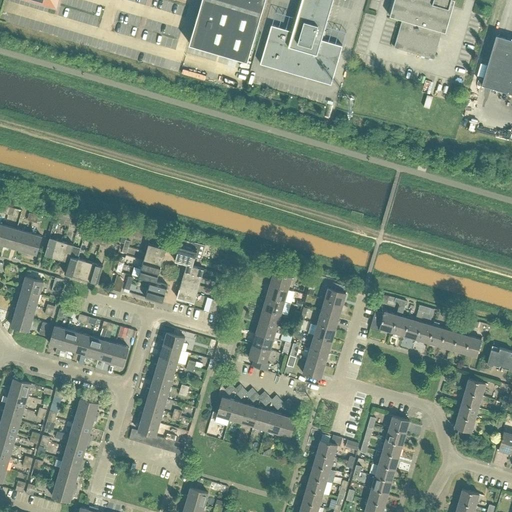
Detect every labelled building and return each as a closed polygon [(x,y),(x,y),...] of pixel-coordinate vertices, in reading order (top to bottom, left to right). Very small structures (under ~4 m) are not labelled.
[(188,42),(247,59),(263,0),(200,0),(200,4),(202,5),(199,17),(196,16),(195,20),(198,21),(194,33),(191,32),(188,42)] [(271,24),(260,63),(331,84),(342,45),(321,39),(331,0),(300,0),(295,22),(293,21),(291,25),(293,26),(292,30),(271,24)] [(393,0),(391,6),(391,9),(389,15),(391,16),(392,16),(401,19),(394,46),(433,58),(450,0),(393,0)] [(511,38),(495,34),(481,84),(511,92),(511,38)] [(258,75),(259,69),(249,67),(248,73),(258,75)] [(54,221),(69,226),(72,214),(60,210),(58,217),(55,216),(54,221)] [(75,227),(76,223),(78,216),(72,214),(69,226),(75,227)] [(4,244),(11,246),(17,228),(4,224),(0,239),(0,246),(3,247),(4,244)] [(18,251),(22,253),(29,231),(17,228),(11,246),(19,249),(18,251)] [(41,235),(29,231),(22,253),(27,254),(28,251),(36,254),(41,235)] [(44,254),(51,256),(59,258),(65,241),(49,236),(44,254)] [(181,238),(180,243),(179,243),(177,252),(194,257),(201,259),(205,245),(194,242),(181,238)] [(59,258),(67,261),(68,261),(69,254),(70,255),(73,245),(73,243),(65,241),(59,258)] [(148,243),(146,251),(163,256),(165,248),(148,243)] [(64,272),(72,275),(78,257),(80,247),(73,245),(70,255),(69,254),(68,261),(67,261),(64,272)] [(163,256),(146,251),(143,259),(161,265),(163,256)] [(174,260),(186,263),(192,265),(194,257),(177,252),(174,260)] [(115,257),(109,256),(105,272),(111,273),(115,257)] [(72,275),(81,277),(86,259),(78,257),(72,275)] [(81,277),(89,279),(94,262),(86,259),(81,277)] [(143,259),(141,268),(158,273),(161,265),(143,259)] [(103,264),(94,262),(89,279),(97,282),(103,264)] [(186,263),(184,271),(201,276),(204,268),(192,265),(186,263)] [(156,281),(158,273),(141,268),(138,276),(150,280),(150,279),(156,281)] [(273,270),(270,283),(288,288),(291,276),(273,270)] [(184,271),(181,280),(199,285),(201,276),(184,271)] [(123,281),(117,274),(113,289),(120,291),(123,281)] [(20,282),(19,287),(40,293),(43,280),(25,275),(23,283),(20,282)] [(165,293),(167,284),(156,281),(150,279),(150,280),(147,288),(165,293)] [(181,280),(179,288),(196,293),(199,285),(181,280)] [(270,283),(266,295),(284,300),(288,288),(270,283)] [(327,286),(324,299),(342,304),(346,292),(327,286)] [(20,292),(18,300),(36,305),(40,293),(19,287),(17,291),(20,292)] [(162,301),(165,293),(147,288),(145,296),(162,301)] [(194,301),(196,293),(179,288),(176,296),(194,301)] [(379,301),(387,303),(389,296),(381,293),(379,301)] [(266,295),(262,307),(281,312),(284,300),(266,295)] [(208,311),(215,313),(219,299),(214,298),(213,299),(212,299),(208,311)] [(440,308),(442,301),(431,298),(429,304),(440,308)] [(324,299),(320,311),(338,316),(342,304),(324,299)] [(13,306),(11,311),(33,317),(36,305),(18,300),(16,307),(13,306)] [(453,311),(463,314),(465,308),(455,305),(453,311)] [(262,307),(259,319),(277,324),(281,312),(262,307)] [(378,330),(379,327),(391,331),(396,313),(384,310),(383,312),(375,310),(370,327),(378,330)] [(11,311),(10,316),(13,317),(11,324),(27,329),(29,330),(33,317),(11,311)] [(320,311),(317,323),(335,328),(338,316),(320,311)] [(77,320),(82,322),(84,315),(79,313),(76,312),(74,319),(77,320)] [(391,331),(404,334),(408,317),(396,313),(391,331)] [(404,334),(416,338),(421,320),(408,317),(404,334)] [(259,319),(255,331),(274,336),(277,324),(259,319)] [(416,338),(428,341),(433,324),(421,320),(416,338)] [(317,323),(313,335),(331,340),(335,328),(317,323)] [(56,348),(61,349),(67,328),(54,324),(49,342),(57,345),(56,348)] [(428,341),(440,345),(445,328),(433,324),(428,341)] [(121,325),(119,333),(126,335),(128,327),(121,325)] [(66,347),(74,350),(79,331),(67,328),(61,349),(66,350),(66,347)] [(305,328),(303,335),(311,337),(313,330),(305,328)] [(440,345),(452,348),(457,331),(445,328),(440,345)] [(104,362),(109,363),(115,342),(108,340),(111,330),(106,329),(103,339),(98,356),(105,358),(104,362)] [(290,342),(293,332),(287,330),(286,334),(281,333),(280,338),(290,342)] [(80,355),(85,356),(91,335),(79,331),(74,350),(81,352),(80,355)] [(161,338),(160,343),(180,349),(184,336),(166,331),(164,339),(161,338)] [(255,331),(252,343),(270,348),(274,336),(255,331)] [(452,348),(464,352),(469,335),(457,331),(452,348)] [(90,354),(98,356),(103,339),(91,335),(85,356),(89,357),(90,354)] [(313,335),(309,347),(328,353),(331,340),(313,335)] [(482,338),(469,335),(464,352),(477,355),(482,338)] [(128,346),(115,342),(109,363),(114,365),(115,361),(123,364),(128,346)] [(161,348),(159,356),(177,361),(180,349),(160,343),(158,347),(161,348)] [(269,362),(266,361),(270,348),(252,343),(248,355),(254,357),(252,364),(267,369),(269,362)] [(486,362),(501,367),(506,348),(492,344),(486,362)] [(309,347),(307,357),(306,359),(324,364),(328,353),(309,347)] [(501,367),(511,369),(511,350),(506,348),(501,367)] [(154,362),(152,367),(173,373),(177,361),(159,356),(157,363),(154,362)] [(321,377),(324,364),(306,359),(302,371),(321,377)] [(154,373),(152,380),(170,385),(173,373),(152,367),(151,372),(154,373)] [(8,384),(6,389),(27,395),(31,382),(13,377),(10,385),(8,384)] [(468,377),(465,389),(482,394),(485,382),(468,377)] [(195,392),(199,381),(191,378),(188,389),(195,392)] [(146,386),(145,391),(166,397),(170,385),(152,380),(149,387),(146,386)] [(240,383),(233,389),(236,392),(243,386),(240,383)] [(252,386),(245,393),(249,396),(255,390),(252,386)] [(8,394),(5,402),(24,407),(27,395),(6,389),(5,393),(8,394)] [(465,389),(461,401),(478,406),(482,394),(465,389)] [(264,390),(257,396),(261,400),(267,393),(264,390)] [(146,397),(144,404),(163,409),(166,397),(145,391),(144,396),(146,397)] [(279,397),(276,393),(269,400),(273,403),(279,397)] [(216,414),(229,417),(234,399),(222,395),(216,414)] [(80,396),(76,409),(98,415),(99,410),(96,409),(98,402),(80,396)] [(291,400),(288,397),(282,403),(285,407),(291,400)] [(229,417),(241,421),(246,403),(234,399),(229,417)] [(304,404),(300,401),(294,407),(297,411),(304,404)] [(461,401),(458,414),(475,418),(478,406),(461,401)] [(0,408),(0,409),(0,413),(20,419),(24,407),(5,402),(3,409),(0,408)] [(241,421),(253,424),(258,406),(246,403),(241,421)] [(139,411),(138,415),(159,421),(163,409),(144,404),(142,412),(139,411)] [(253,424),(265,428),(271,410),(258,406),(253,424)] [(76,409),(73,421),(91,426),(93,419),(96,420),(98,415),(76,409)] [(265,428),(277,432),(283,413),(271,410),(265,428)] [(0,418),(0,419),(0,426),(17,431),(20,419),(0,413),(0,418)] [(295,417),(283,413),(277,432),(290,435),(295,417)] [(389,425),(389,426),(400,430),(406,431),(409,419),(392,414),(389,425)] [(454,426),(471,431),(475,418),(458,414),(454,426)] [(155,434),(159,421),(138,415),(136,420),(139,421),(137,429),(142,430),(148,432),(153,433),(155,434)] [(73,421),(69,433),(90,439),(92,435),(89,434),(91,426),(73,421)] [(0,439),(13,443),(17,431),(0,426),(0,439)] [(389,426),(385,438),(400,443),(402,443),(406,431),(400,430),(389,426)] [(129,438),(134,439),(137,429),(132,427),(129,438)] [(134,439),(139,441),(142,430),(137,429),(134,439)] [(139,441),(145,442),(148,432),(142,430),(139,441)] [(498,448),(511,452),(511,447),(511,432),(504,430),(498,448)] [(145,442),(150,444),(153,433),(148,432),(145,442)] [(371,434),(365,432),(362,441),(368,443),(371,434)] [(69,433),(66,445),(84,451),(86,443),(89,444),(90,439),(69,433)] [(150,444),(155,445),(158,435),(153,433),(150,444)] [(155,445),(161,447),(164,436),(158,435),(155,445)] [(161,447),(166,449),(169,438),(165,437),(164,436),(161,447)] [(166,449),(171,450),(174,440),(173,439),(169,438),(166,449)] [(320,438),(317,450),(334,455),(337,443),(320,438)] [(357,449),(359,442),(347,438),(345,446),(357,449)] [(385,438),(381,451),(398,456),(400,452),(402,443),(400,443),(385,438)] [(0,452),(10,455),(13,443),(0,439),(0,452)] [(171,450),(177,452),(180,441),(174,440),(171,450)] [(177,452),(182,453),(185,443),(180,441),(177,452)] [(66,445),(62,457),(83,464),(85,459),(82,458),(84,451),(66,445)] [(317,450),(313,463),(330,468),(334,455),(317,450)] [(381,451),(378,463),(395,468),(398,456),(381,451)] [(0,465),(6,468),(9,456),(10,455),(0,452),(0,465)] [(62,457),(59,469),(77,475),(79,467),(82,468),(83,464),(62,457)] [(313,463),(309,475),(327,480),(330,468),(313,463)] [(378,463),(375,475),(391,480),(395,468),(378,463)] [(59,469),(55,482),(76,488),(77,483),(75,483),(77,475),(59,469)] [(309,475),(306,487),(323,492),(327,480),(309,475)] [(375,475),(371,487),(388,492),(391,480),(375,475)] [(51,494),(70,499),(72,491),(75,492),(76,488),(55,482),(51,494)] [(184,493),(183,498),(204,504),(208,491),(190,486),(187,494),(184,493)] [(306,487),(302,499),(320,504),(323,492),(306,487)] [(371,487),(367,499),(384,504),(388,492),(371,487)] [(462,487),(458,500),(475,505),(479,492),(462,487)] [(185,503),(182,511),(187,511),(202,511),(204,504),(183,498),(182,502),(185,503)] [(500,511),(501,511),(505,500),(499,498),(495,510),(500,511)] [(302,499),(299,511),(302,511),(317,511),(320,504),(302,499)] [(365,511),(381,511),(384,504),(367,499),(364,511),(365,511)] [(458,500),(455,511),(454,511),(473,511),(475,505),(458,500)]
